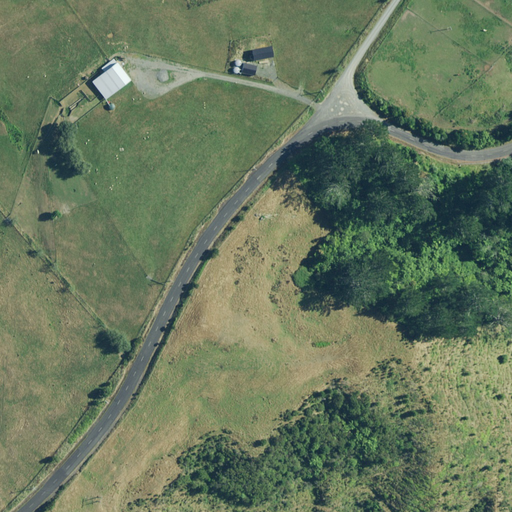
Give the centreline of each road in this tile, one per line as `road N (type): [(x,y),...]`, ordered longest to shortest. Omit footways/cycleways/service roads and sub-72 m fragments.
road 1 (tertiary): [(336,117),(228,206),(101,427),(24,511)]
road 2 (tertiary): [(511,146),(473,154),(336,117)]
road 3 (unclassified): [(336,117),(339,75),(394,0)]
